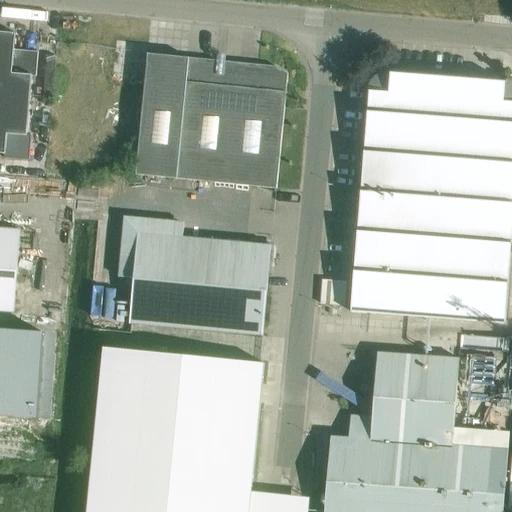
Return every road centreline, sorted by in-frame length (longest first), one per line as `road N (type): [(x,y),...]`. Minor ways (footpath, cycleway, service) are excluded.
road 1 (unclassified): [(333,21),(286,464)]
road 2 (unclassified): [(333,21),(61,0)]
road 3 (unclassified): [(511,37),(333,21)]
